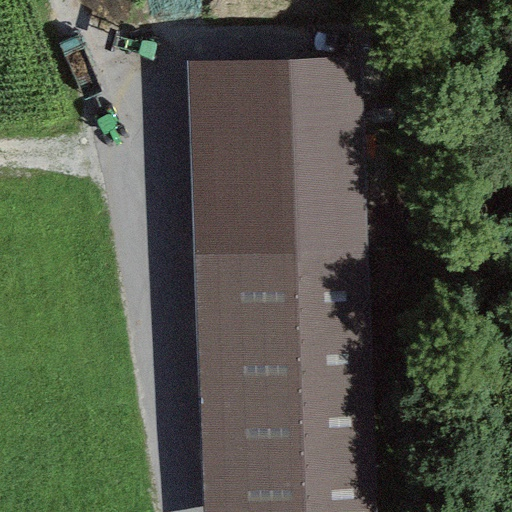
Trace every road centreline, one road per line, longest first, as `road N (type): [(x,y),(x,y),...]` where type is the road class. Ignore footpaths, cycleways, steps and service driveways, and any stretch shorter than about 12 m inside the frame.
road 1 (track): [(122,154),(151,269),(188,511)]
road 2 (track): [(122,154),(63,0)]
road 3 (track): [(122,154),(0,155)]
